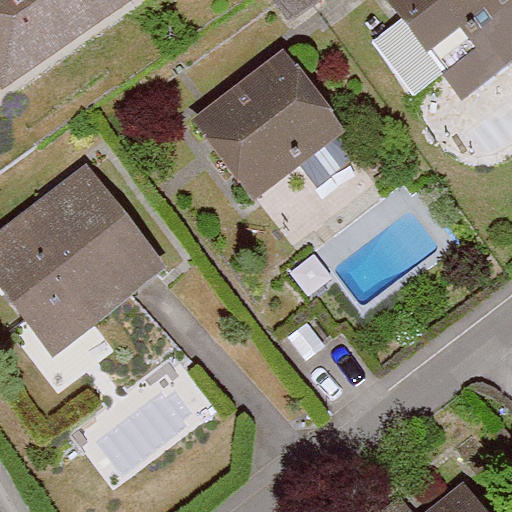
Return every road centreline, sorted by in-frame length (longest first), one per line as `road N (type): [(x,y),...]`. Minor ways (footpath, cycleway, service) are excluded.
road 1 (residential): [(303,511),(511,357)]
road 2 (unknown): [(331,491),(205,304)]
